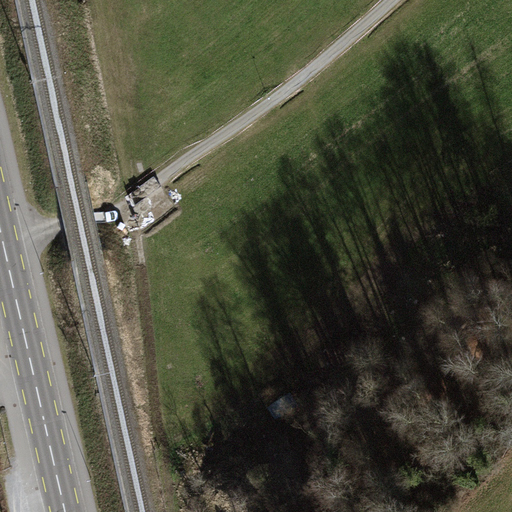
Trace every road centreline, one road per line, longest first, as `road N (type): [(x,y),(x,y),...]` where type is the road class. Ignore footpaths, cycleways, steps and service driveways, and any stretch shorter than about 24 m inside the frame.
road 1 (track): [(0,248),(104,220),(155,191),(397,0)]
road 2 (primary): [(66,511),(0,213)]
